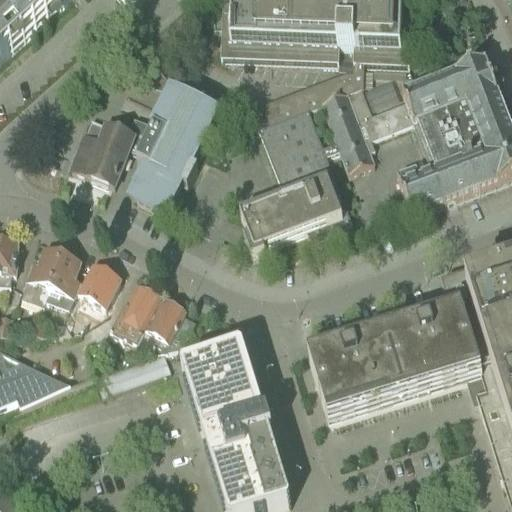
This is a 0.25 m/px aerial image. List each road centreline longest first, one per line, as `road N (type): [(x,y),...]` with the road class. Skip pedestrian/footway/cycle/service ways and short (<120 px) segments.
road 1 (residential): [(0,200),(45,213),(268,319)]
road 2 (residential): [(511,233),(268,319)]
road 3 (residential): [(0,153),(163,0)]
